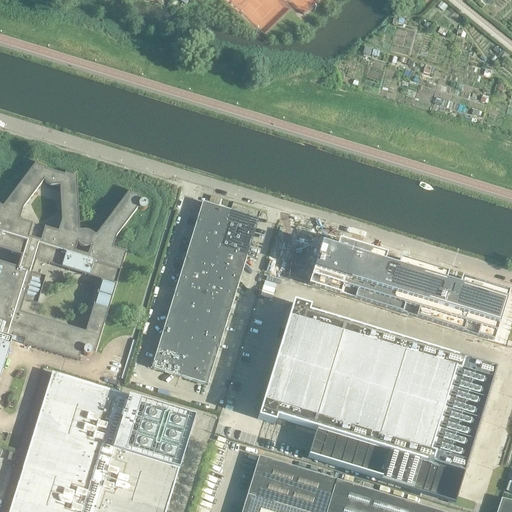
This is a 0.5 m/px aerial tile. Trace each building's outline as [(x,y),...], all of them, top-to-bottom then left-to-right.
[(442,2),(438,7),(443,12),(448,7),(442,2)] [(448,32),(440,29),(438,33),(446,37),(448,32)] [(372,50),(364,48),(362,54),(370,56),(372,50)] [(432,68),(426,66),(423,74),(430,76),(432,68)] [(0,378),(7,354),(13,337),(25,340),(23,345),(78,361),(82,348),(84,349),(83,350),(83,351),(83,352),(83,353),(83,354),(84,355),(85,356),(86,356),(87,357),(88,357),(89,356),(90,355),(91,355),(91,354),(92,354),(92,353),(92,352),(92,351),(95,352),(126,253),(112,249),(116,237),(138,208),(139,208),(139,209),(140,210),(141,210),(142,211),(143,211),(144,210),(145,210),(146,209),(146,208),(147,208),(147,207),(147,206),(147,205),(147,204),(146,203),(145,203),(145,202),(144,202),(143,202),(144,200),(139,199),(139,197),(131,195),(130,191),(96,236),(94,235),(93,235),(91,233),(90,233),(89,232),(88,232),(86,231),(84,231),(82,231),(81,231),(79,231),(76,174),(73,177),(65,174),(64,176),(46,170),(46,169),(38,166),(37,162),(2,207),(1,207),(0,206),(0,250),(21,257),(18,268),(4,264),(3,264),(1,264),(0,263),(0,378)] [(218,206),(220,199),(211,196),(209,203),(218,206)] [(224,230),(230,211),(231,209),(226,208),(225,210),(202,203),(197,221),(224,230)] [(247,257),(258,220),(230,211),(224,230),(219,248),(247,257)] [(219,248),(224,230),(197,221),(191,240),(219,248)] [(337,242),(287,227),(273,275),(504,346),(511,320),(511,295),(471,283),(469,291),(456,287),(458,279),(410,265),(408,273),(395,268),(397,261),(350,246),(347,254),(334,250),(337,242)] [(213,267),(219,248),(191,240),(185,258),(213,267)] [(241,275),(247,257),(219,248),(213,267),(241,275)] [(207,285),(213,267),(185,258),(179,277),(207,285)] [(230,312),(241,275),(213,267),(207,285),(202,304),(230,312)] [(202,304),(207,285),(179,277),(174,295),(202,304)] [(263,289),(271,291),(274,282),(266,280),(263,289)] [(196,322),(202,304),(174,295),(168,313),(182,318),(196,322)] [(454,504),(463,476),(495,371),(309,314),(310,309),(293,303),(257,419),(275,425),(276,419),(290,423),(316,431),(307,459),(454,504)] [(224,330),(230,312),(202,304),(196,322),(224,330)] [(177,336),(182,318),(168,313),(163,332),(177,336)] [(218,349),(224,330),(196,322),(182,318),(177,336),(190,340),(218,349)] [(190,340),(177,336),(163,332),(157,350),(185,359),(190,340)] [(213,367),(218,349),(190,340),(185,359),(179,377),(193,382),(199,363),(213,367)] [(179,377),(185,359),(157,350),(151,369),(179,377)] [(207,386),(213,367),(199,363),(193,382),(207,386)] [(167,511),(195,417),(52,374),(50,382),(40,412),(9,511),(167,511)] [(14,462),(17,453),(10,451),(7,460),(14,462)] [(299,511),(326,511),(336,481),(258,458),(249,488),(248,488),(246,496),(299,511)] [(436,511),(336,481),(326,511),(436,511)] [(299,511),(246,496),(243,504),(244,504),(241,511),(299,511)] [(511,511),(511,501),(503,499),(498,511),(511,511)]
